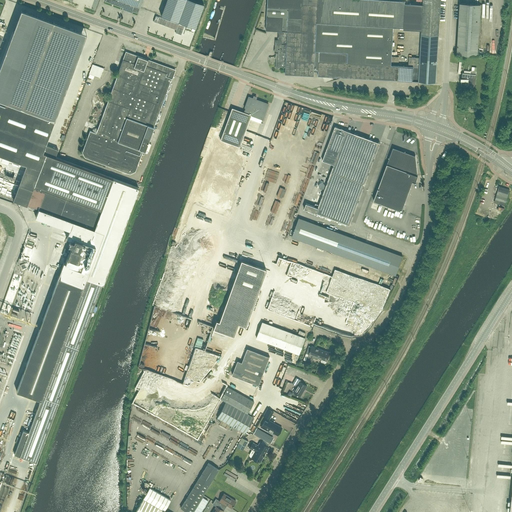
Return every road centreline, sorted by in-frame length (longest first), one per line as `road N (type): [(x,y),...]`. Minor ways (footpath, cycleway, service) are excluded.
road 1 (unclassified): [(246,511),(335,370),(391,312),(427,229),(438,126)]
road 2 (secondary): [(438,126),(331,105),(36,0)]
road 3 (tertiary): [(372,511),(511,291)]
road 4 (unclassified): [(438,126),(449,0)]
